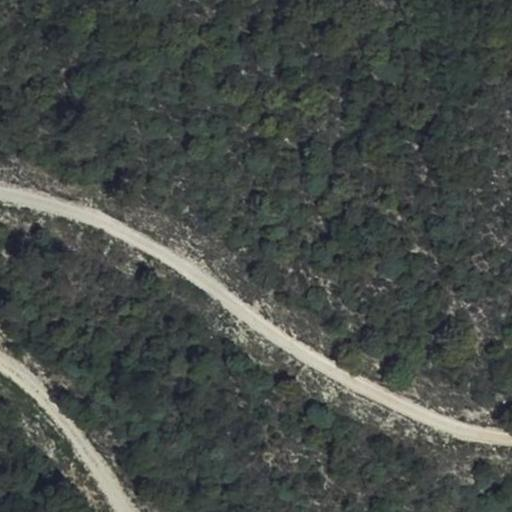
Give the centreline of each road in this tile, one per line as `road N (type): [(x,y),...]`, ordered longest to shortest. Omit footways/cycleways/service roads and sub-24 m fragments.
road 1 (track): [(511,436),(417,413),(266,330),(185,267),(110,226),(0,192)]
road 2 (track): [(0,363),(43,395),(130,511)]
